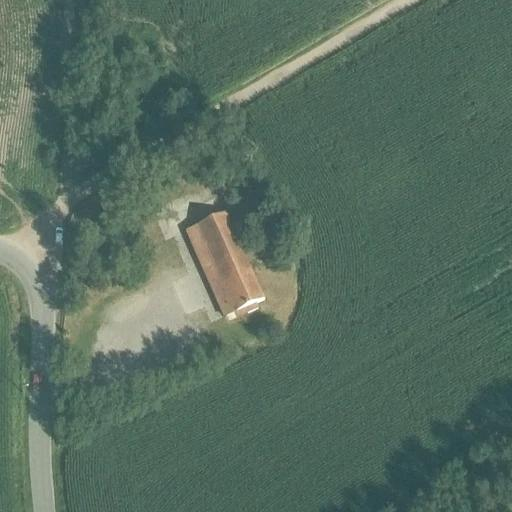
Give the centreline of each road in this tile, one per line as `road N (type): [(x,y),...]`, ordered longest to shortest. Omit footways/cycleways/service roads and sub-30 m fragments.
road 1 (track): [(403,0),(59,209)]
road 2 (residential): [(0,251),(22,266),(41,303),(42,511)]
road 3 (track): [(59,209),(69,121),(66,0)]
